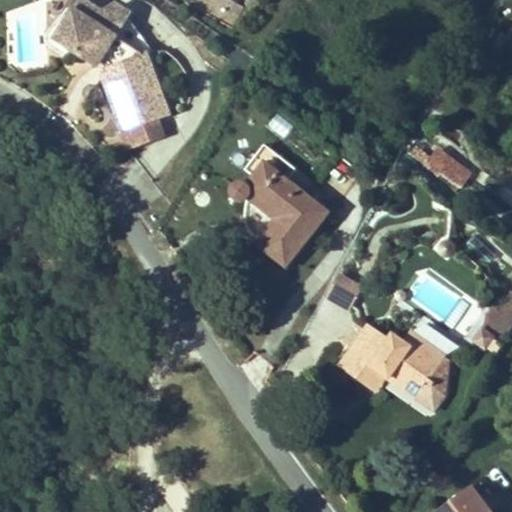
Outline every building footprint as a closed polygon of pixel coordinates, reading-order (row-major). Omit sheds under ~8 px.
[(119,4),(104,14),(81,0),(80,0),(55,39),(97,66),(98,64),(100,62),(110,68),(133,130),(170,117),(161,92),(153,94),(151,87),(158,85),(152,68),(145,70),(144,68),(150,62),(146,53),(143,54),(115,37),(128,17),(119,4)] [(221,19),(231,1),(228,0),(204,0),(201,8),(221,19)] [(235,26),(244,8),(231,1),(221,19),(235,26)] [(153,52),(128,17),(115,37),(143,54),(146,53),(153,52)] [(133,130),(110,68),(100,62),(98,64),(124,133),(133,130)] [(152,68),(150,62),(144,68),(145,70),(152,68)] [(161,92),(158,85),(151,87),(153,94),(161,92)] [(458,187),(468,173),(442,152),(431,166),(458,187)] [(331,206),(266,155),(248,178),(242,175),(237,177),(235,178),(232,182),(232,187),(232,190),(236,194),(240,195),(245,195),(249,192),(276,213),(257,237),(287,261),(331,206)] [(355,282),(337,272),(327,292),(344,302),(355,282)] [(511,296),(487,333),(493,337),(503,344),(511,328),(511,296)] [(344,342),(353,349),(365,332),(356,326),(344,342)] [(447,356),(412,332),(404,343),(392,335),(389,341),(369,327),(365,332),(353,349),(341,366),(368,385),(378,372),(386,377),(417,399),(427,383),(444,395),(448,360),(445,358),(447,356)] [(474,341),(485,349),(493,337),(487,333),(482,330),(474,341)] [(378,372),(368,385),(376,391),(386,377),(378,372)] [(490,511),(472,487),(437,511),(490,511)]
